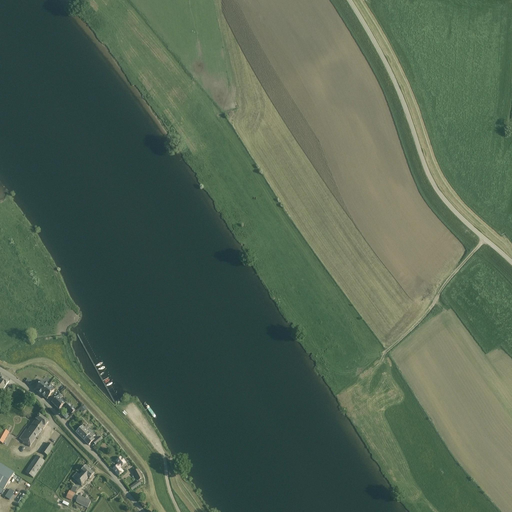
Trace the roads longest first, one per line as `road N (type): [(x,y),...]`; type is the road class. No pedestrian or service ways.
road 1 (tertiary): [(511,263),(435,189),(402,99),(348,0)]
road 2 (unclassified): [(142,511),(40,397),(0,369)]
road 3 (track): [(128,407),(159,449),(179,511)]
